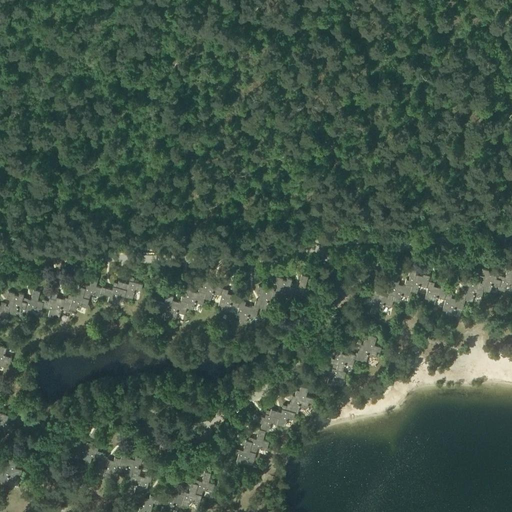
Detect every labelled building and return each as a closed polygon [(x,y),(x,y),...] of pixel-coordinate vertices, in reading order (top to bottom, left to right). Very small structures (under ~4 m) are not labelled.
[(365,295),(363,303),(371,305),(370,311),(376,312),(376,310),(381,312),(383,305),(391,307),(393,300),(399,302),(401,295),(408,297),(410,290),(416,292),(418,284),(427,287),(424,298),(428,299),(427,302),(434,304),(436,296),(445,299),(442,309),(446,311),(445,314),(452,316),(454,309),(461,310),(464,299),(472,301),(474,293),(481,295),(483,289),(489,291),(491,284),(498,285),(497,288),(504,290),(506,285),(511,286),(511,277),(511,273),(511,267),(507,266),(504,276),(496,274),(497,271),(491,269),(490,274),(485,272),(486,269),(481,267),(480,274),(483,275),(481,282),(479,281),(479,280),(475,279),(474,281),(470,280),(470,279),(464,277),(462,284),(466,285),(464,291),(461,291),(460,297),(458,297),(457,299),(450,297),(451,293),(445,292),(447,286),(440,285),(440,287),(433,285),(434,281),(427,280),(429,275),(422,273),(422,275),(415,273),(416,269),(409,268),(408,274),(409,275),(408,278),(405,277),(404,283),(405,283),(404,285),(397,283),(398,279),(392,278),(390,284),(392,285),(391,289),(388,288),(386,295),(378,292),(377,295),(371,293),(370,296),(365,295)] [(0,316),(7,319),(9,312),(15,314),(17,306),(25,308),(24,311),(30,313),(31,307),(41,310),(42,307),(49,308),(47,316),(52,317),(53,314),(59,316),(61,309),(69,311),(69,308),(75,310),(77,304),(86,306),(90,293),(100,296),(100,293),(108,295),(107,301),(116,303),(118,294),(132,297),(134,288),(141,290),(142,283),(133,281),(134,277),(130,275),(128,283),(118,280),(117,282),(113,281),(112,288),(101,286),(101,287),(95,285),(98,276),(91,274),(89,284),(81,282),(80,286),(78,286),(76,295),(68,293),(67,297),(64,296),(64,299),(55,296),(55,298),(49,297),(48,300),(44,299),(43,301),(37,300),(39,290),(33,288),(31,298),(23,296),(23,294),(18,292),(18,295),(14,294),(14,292),(8,290),(6,297),(9,298),(8,304),(5,304),(5,303),(1,302),(0,304),(0,316)] [(159,302),(157,309),(165,311),(163,318),(168,320),(169,317),(175,319),(177,311),(184,313),(186,306),(192,308),(195,300),(202,302),(204,297),(210,299),(212,292),(221,294),(218,305),(224,306),(222,311),(227,312),(229,304),(238,306),(235,317),(238,318),(238,320),(245,322),(247,315),(257,318),(258,314),(256,313),(258,306),(265,308),(267,301),(275,303),(276,297),(283,298),(285,291),(292,293),(291,296),(298,298),(299,292),(309,295),(311,286),(305,285),(307,275),(301,274),(298,283),(290,281),(291,278),(286,277),(285,279),(282,278),(282,277),(275,275),(274,281),(277,282),(275,289),(273,288),(273,287),(268,286),(268,289),(263,288),(264,286),(258,285),(256,291),(259,292),(258,299),(255,298),(254,305),(251,304),(251,306),(244,304),(245,301),(239,299),(240,293),(234,292),(233,294),(226,292),(227,288),(221,287),(223,281),(216,280),(216,282),(209,280),(210,277),(203,275),(202,282),(203,282),(203,286),(199,285),(198,290),(199,290),(198,292),(191,290),(192,287),(186,285),(184,291),(186,291),(185,295),(182,295),(180,301),(171,299),(171,302),(165,300),(164,303),(159,302)] [(321,367),(319,374),(328,377),(326,383),(335,385),(337,375),(344,377),(345,371),(342,370),(344,364),(352,365),(354,358),(361,359),(366,360),(367,354),(375,355),(376,350),(379,351),(380,345),(374,344),(376,335),(368,334),(367,338),(364,337),(362,344),(359,343),(358,351),(355,351),(354,353),(348,351),(348,353),(341,352),(342,348),(334,346),(333,352),(335,353),(334,357),(331,357),(329,362),(333,362),(331,370),(321,367)] [(0,432),(0,433),(0,434),(5,436),(6,430),(11,431),(13,425),(6,423),(8,415),(0,412),(0,365),(5,367),(6,362),(9,363),(11,357),(4,355),(6,347),(0,345),(0,432)] [(235,446),(234,451),(238,452),(235,461),(242,463),(243,457),(253,460),(257,446),(265,449),(267,440),(262,439),(265,430),(268,431),(271,422),(284,426),(287,416),(293,418),(294,412),(297,413),(299,405),(309,408),(312,397),(305,396),(306,393),(307,393),(308,387),(300,385),(299,390),(296,389),(294,395),(291,394),(289,403),(287,402),(286,405),(282,404),(280,411),(270,408),(270,410),(266,409),(264,416),(254,413),(252,420),(261,423),(260,428),(258,428),(255,438),(248,436),(247,440),(245,439),(243,448),(235,446)] [(77,436),(74,448),(81,450),(79,457),(85,459),(84,462),(89,464),(91,457),(99,459),(97,465),(105,467),(103,474),(114,477),(117,465),(126,467),(124,474),(130,475),(128,482),(136,484),(134,491),(135,492),(133,503),(140,505),(138,511),(145,511),(146,510),(150,511),(153,502),(162,505),(160,511),(164,511),(165,510),(171,511),(173,504),(180,506),(181,504),(188,506),(190,500),(199,502),(203,488),(212,491),(214,483),(208,481),(210,472),(204,470),(201,480),(193,478),(192,482),(191,482),(188,491),(181,489),(180,493),(177,492),(177,495),(167,492),(166,497),(156,494),(156,495),(150,494),(148,498),(142,496),(143,493),(141,493),(141,490),(145,491),(148,480),(150,481),(152,474),(145,473),(144,476),(138,474),(138,472),(139,472),(140,467),(137,466),(138,463),(140,464),(142,456),(135,455),(134,458),(128,456),(128,454),(122,452),(120,458),(114,456),(113,460),(106,458),(107,455),(102,454),(103,451),(97,450),(98,447),(92,445),(92,443),(84,441),(84,438),(77,436)] [(0,481),(6,483),(8,477),(16,479),(17,474),(20,474),(21,469),(15,468),(17,459),(9,457),(7,464),(6,464),(5,467),(0,466),(0,467),(0,481)]
